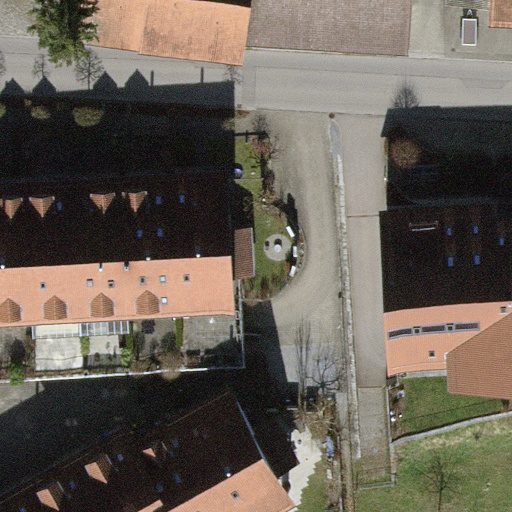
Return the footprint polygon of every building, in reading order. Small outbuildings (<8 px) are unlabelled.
[(90,0),(88,34),(403,53),(405,0),(90,0)] [(511,0),(444,0),(444,13),(511,17),(511,0)] [(237,170),(0,179),(0,321),(244,311),(237,170)] [(511,193),(378,200),(386,366),(511,359),(511,193)] [(296,511),(309,505),(241,381),(146,433),(140,423),(0,499),(0,511),(296,511)]
